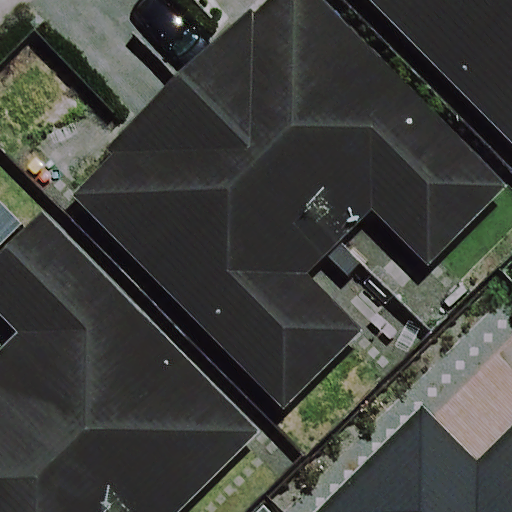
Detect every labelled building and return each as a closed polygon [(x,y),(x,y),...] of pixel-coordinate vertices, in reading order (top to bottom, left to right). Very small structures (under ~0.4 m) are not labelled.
[(231,22),(161,91),(322,255),(358,220),(413,276),(490,200),(293,0),(269,0),(239,30),(231,22)] [(511,0),(350,0),(352,2),(511,165),(511,0)] [(288,288),(322,255),(161,91),(95,155),(106,167),(65,207),(269,416),(343,344),(288,288)] [(0,350),(0,426),(83,511),(173,511),(240,448),(24,228),(0,251),(0,343),(4,347),(0,350)] [(414,418),(317,511),(511,511),(511,431),(468,474),(414,418)] [(83,511),(0,426),(0,511),(83,511)]
